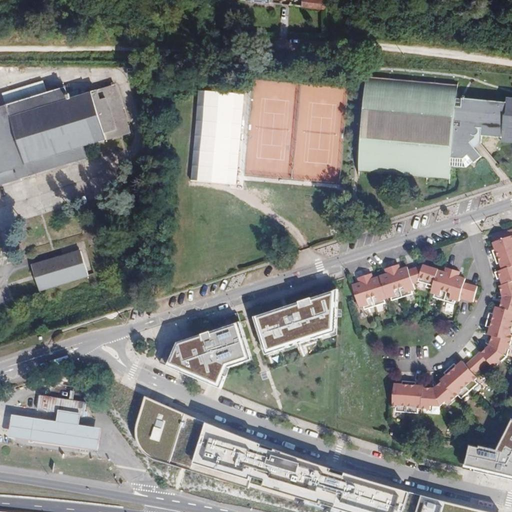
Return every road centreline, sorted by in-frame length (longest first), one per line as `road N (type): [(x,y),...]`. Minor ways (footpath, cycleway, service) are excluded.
road 1 (track): [(511,62),(364,43),(0,47)]
road 2 (residential): [(97,339),(132,371),(209,405),(389,470),(511,500)]
road 3 (tertiary): [(97,339),(511,204)]
road 4 (primary): [(213,511),(0,475)]
